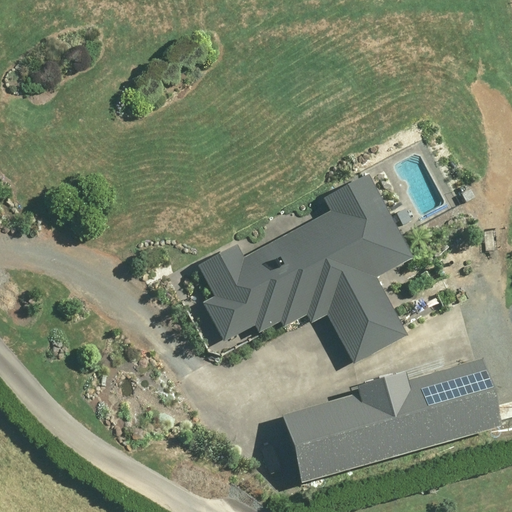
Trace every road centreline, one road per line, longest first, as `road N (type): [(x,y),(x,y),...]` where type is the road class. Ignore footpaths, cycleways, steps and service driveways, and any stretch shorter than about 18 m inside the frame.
road 1 (unknown): [(0,381),(63,454),(150,511)]
road 2 (unknown): [(0,275),(86,296),(139,337)]
